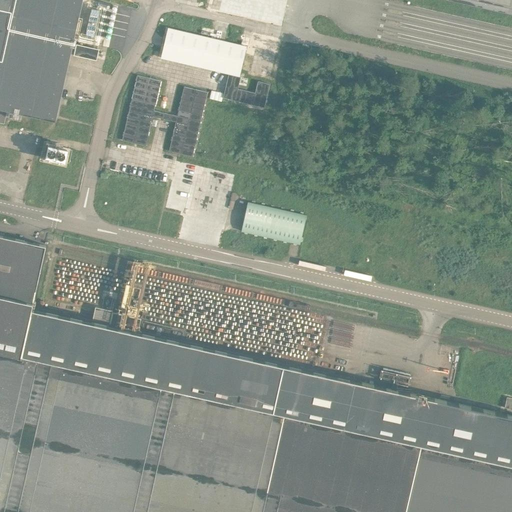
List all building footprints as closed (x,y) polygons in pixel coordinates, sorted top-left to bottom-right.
[(0,0),(0,119),(7,121),(10,106),(42,113),(42,114),(45,114),(55,116),(64,75),(66,65),(67,65),(81,0),(0,0)] [(285,0),(221,0),(220,10),(280,23),(285,0)] [(511,0),(466,0),(511,10),(511,0)] [(245,46),(220,40),(219,40),(167,28),(161,57),(213,70),(228,73),(239,76),(244,51),(245,46)] [(96,60),(96,58),(98,50),(98,49),(79,45),(76,44),(73,55),(96,60)] [(268,76),(274,52),(256,48),(254,55),(250,72),(268,76)] [(223,98),(263,107),(269,84),(257,81),(254,92),(245,90),(237,88),(238,84),(240,77),(238,76),(239,76),(228,73),(228,74),(225,87),(222,97),(223,98)] [(152,116),(176,121),(169,151),(192,156),(207,90),(184,85),(177,115),(153,110),(160,80),(137,75),(122,140),(145,145),(152,116)] [(209,96),(216,99),(218,92),(212,90),(209,96)] [(47,144),(46,155),(53,156),(53,150),(58,151),(58,156),(67,157),(68,147),(60,147),(55,147),(55,144),(47,144)] [(299,244),(306,215),(247,202),(241,231),(299,244)] [(0,347),(21,352),(31,308),(45,245),(0,235),(0,347)] [(422,395),(387,387),(284,364),(282,363),(249,356),(247,356),(143,333),(108,325),(71,316),(31,308),(21,352),(511,461),(511,414),(460,403),(424,395),(422,395)] [(511,511),(511,461),(21,352),(0,347),(0,507),(21,511),(511,511)]
